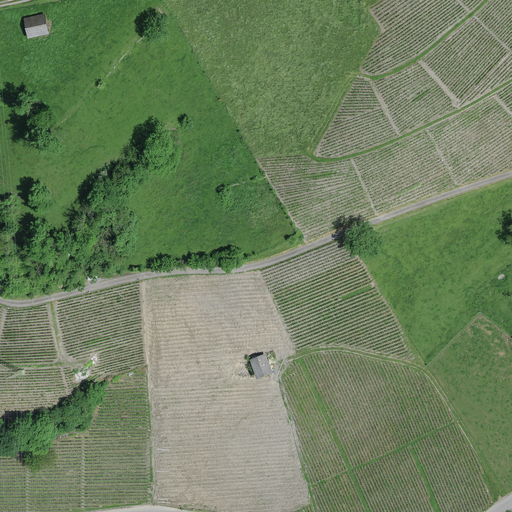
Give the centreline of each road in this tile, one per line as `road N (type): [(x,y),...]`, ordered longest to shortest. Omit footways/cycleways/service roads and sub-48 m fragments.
road 1 (track): [(511,172),(259,264),(153,273),(21,304),(0,299)]
road 2 (track): [(507,503),(421,367),(339,348),(302,353)]
road 3 (track): [(316,511),(280,376),(302,353)]
